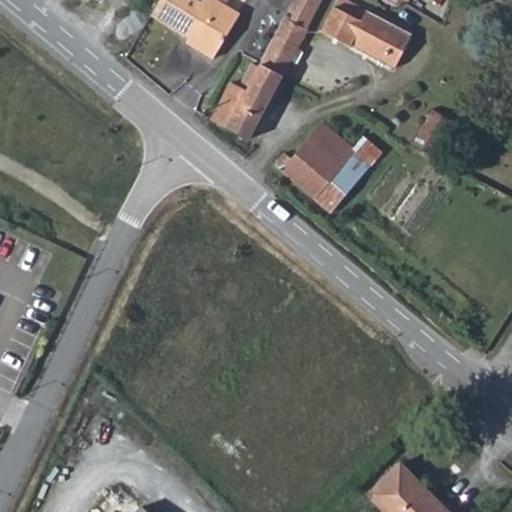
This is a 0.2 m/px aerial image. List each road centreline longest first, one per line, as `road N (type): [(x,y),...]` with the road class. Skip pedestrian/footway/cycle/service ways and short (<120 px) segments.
road 1 (tertiary): [(184,137),(511,415)]
road 2 (unclassified): [(184,137),(122,240),(0,500)]
road 3 (tertiary): [(19,0),(184,137)]
